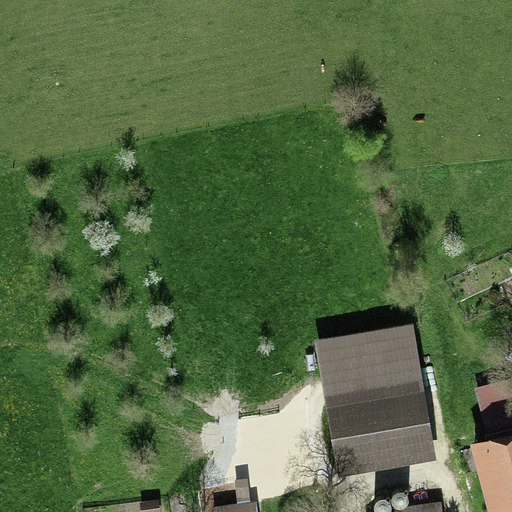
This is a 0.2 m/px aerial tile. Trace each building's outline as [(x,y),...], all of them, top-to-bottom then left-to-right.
[(414,320),(315,337),(339,474),(437,457),(414,320)] [(471,438),(490,511),(491,511),(511,506),(511,393),(480,402),(488,434),(471,438)] [(414,499),(419,501),(425,499),(429,495),(429,489),(426,484),(420,482),(415,484),(411,488),(411,494),(414,499)] [(395,501),(400,504),(405,502),(409,498),(409,493),(406,488),(401,486),(396,487),(392,491),(392,497),(395,501)] [(257,511),(257,499),(209,504),(209,511),(257,511)] [(442,511),(442,501),(398,505),(398,511),(442,511)]
